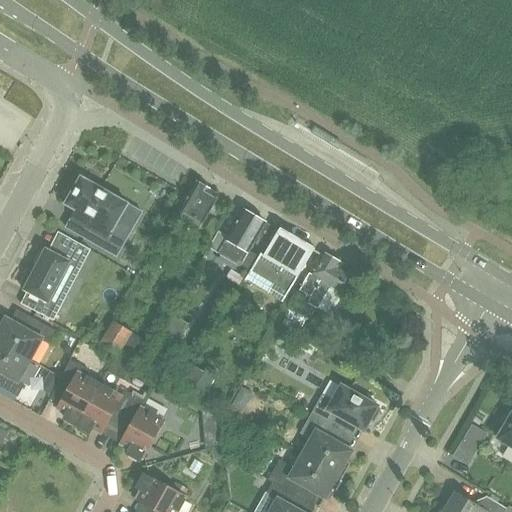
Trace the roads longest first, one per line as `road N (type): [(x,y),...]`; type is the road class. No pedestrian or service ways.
road 1 (primary): [(0,0),(487,304)]
road 2 (primary): [(504,277),(211,101),(71,0)]
road 3 (residential): [(370,263),(122,116)]
road 4 (unclassified): [(370,511),(487,304)]
road 5 (residential): [(101,511),(111,493),(109,467),(0,405)]
road 6 (unclassified): [(0,237),(61,119)]
